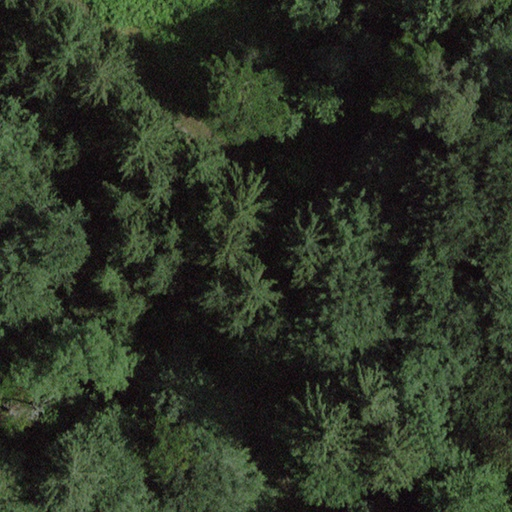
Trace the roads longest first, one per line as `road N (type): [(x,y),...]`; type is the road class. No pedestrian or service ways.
road 1 (track): [(51,0),(246,189),(279,243)]
road 2 (track): [(279,243),(279,415),(291,511)]
road 3 (track): [(511,402),(440,476),(423,511)]
